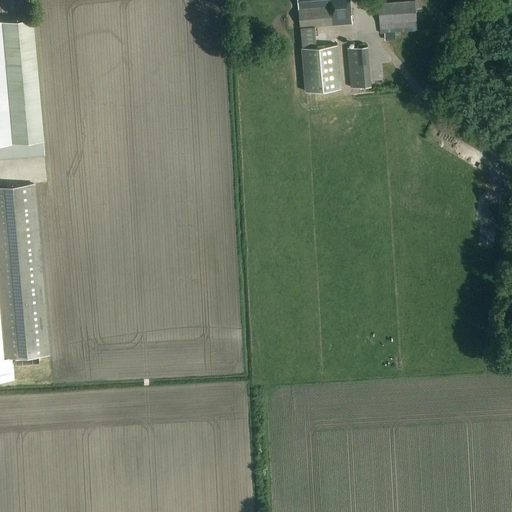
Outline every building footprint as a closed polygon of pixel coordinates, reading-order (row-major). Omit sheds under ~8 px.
[(297,0),(300,27),(300,28),(305,91),(342,88),(338,44),(317,46),(315,27),(352,23),(349,0),(297,0)] [(415,1),(379,3),(381,33),(417,31),(415,1)] [(0,143),(10,142),(42,139),(31,19),(0,22),(0,143)] [(394,35),(384,36),(384,44),(394,43),(394,35)] [(368,46),(348,48),(351,87),(372,86),(368,46)] [(453,151),(458,141),(433,128),(427,137),(453,151)] [(33,183),(0,186),(0,379),(13,378),(11,357),(48,354),(33,183)]
